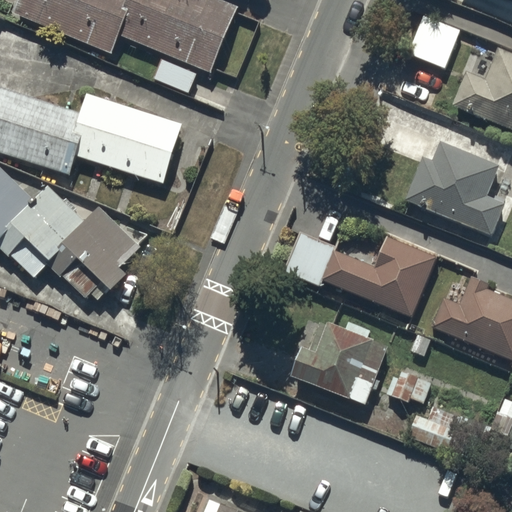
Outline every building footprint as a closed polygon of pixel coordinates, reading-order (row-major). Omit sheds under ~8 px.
[(238,4),(229,0),(16,0),(13,8),(111,49),(119,31),(162,49),(152,74),(189,89),(200,64),(211,69),(238,4)] [(459,24),(422,10),(406,51),(443,65),(459,24)] [(511,50),(496,44),(483,75),(464,67),(449,103),(511,129),(511,50)] [(0,147),(69,170),(75,151),(164,179),(183,119),(87,89),(80,109),(0,83),(0,147)] [(404,193),(424,202),(492,229),(505,198),(486,190),(498,160),(439,136),(432,154),(422,150),(404,193)] [(37,195),(0,163),(0,245),(8,253),(11,251),(34,274),(47,259),(85,294),(90,289),(97,296),(105,288),(109,292),(127,273),(119,266),(140,245),(95,201),(82,215),(47,183),(37,195)] [(334,242),(335,240),(300,227),(285,265),(317,278),(319,273),(411,310),(436,249),(386,229),(374,259),(334,242)] [(511,291),(500,287),(498,292),(488,288),(492,280),(471,271),(460,297),(443,290),(431,320),(511,352),(511,291)] [(303,340),(291,371),(364,399),(387,339),(321,315),(310,343),(303,340)] [(59,353),(52,368),(103,389),(110,374),(59,353)] [(498,403),(511,408),(511,417),(499,451),(511,455),(511,384),(506,383),(498,403)] [(253,511),(210,493),(201,511),(253,511)]
